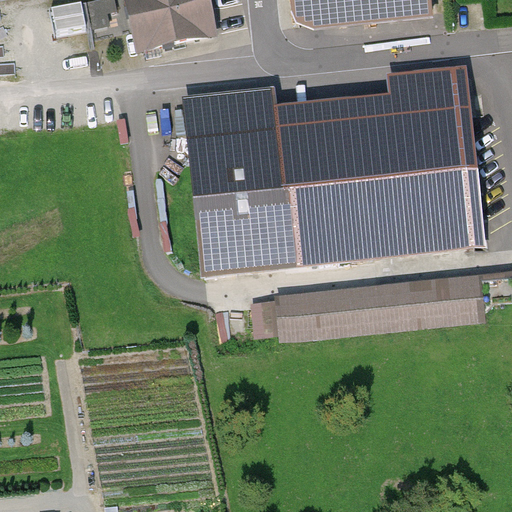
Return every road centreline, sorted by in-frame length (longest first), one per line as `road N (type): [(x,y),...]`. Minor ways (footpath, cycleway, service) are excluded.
road 1 (residential): [(0,96),(269,67)]
road 2 (residential): [(269,67),(511,41)]
road 3 (track): [(46,511),(92,507),(66,364)]
